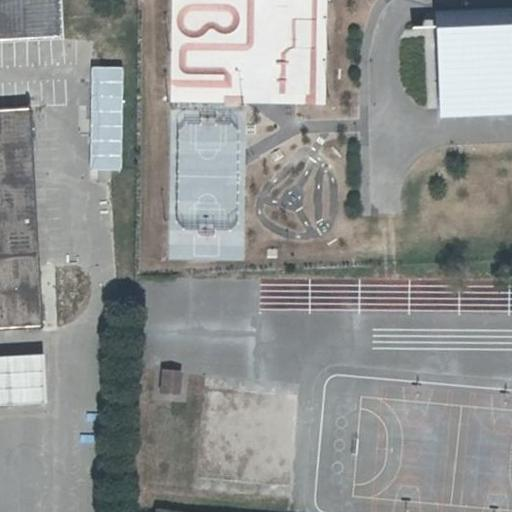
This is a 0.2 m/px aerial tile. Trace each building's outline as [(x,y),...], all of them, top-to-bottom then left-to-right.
[(0,0),(0,326),(43,324),(31,104),(0,104),(0,41),(62,39),(60,0),(0,0)] [(511,9),(435,13),(435,16),(441,120),(511,117),(511,9)] [(123,68),(91,67),(89,169),(121,170),(123,68)] [(44,354),(0,355),(0,401),(46,399),(44,354)] [(164,392),(179,393),(181,373),(166,372),(164,392)]
